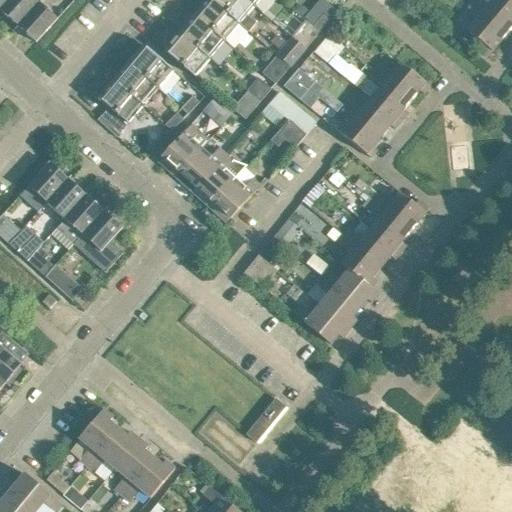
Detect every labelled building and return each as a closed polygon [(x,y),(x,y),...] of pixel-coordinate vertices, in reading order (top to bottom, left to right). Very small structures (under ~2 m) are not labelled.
[(0,0),(0,9),(8,0),(0,0)] [(0,10),(18,27),(39,3),(35,0),(8,0),(0,9),(0,10)] [(239,25),(210,0),(207,0),(194,16),(225,42),(239,25)] [(255,7),(246,0),(210,0),(239,25),(249,33),(256,23),(247,16),(255,7)] [(511,8),(501,0),(493,0),(489,6),(481,0),(472,0),(470,3),(507,34),(511,28),(511,8)] [(511,0),(501,0),(511,8),(511,0)] [(36,43),(57,20),(39,3),(18,27),(36,43)] [(507,34),(470,3),(464,10),(476,21),(467,31),(483,45),(479,49),(488,57),(492,52),(492,53),(507,34)] [(323,14),(312,27),(319,33),(330,20),(323,14)] [(225,42),(194,16),(179,34),(209,60),(225,42)] [(319,33),(312,27),(306,21),(291,39),(304,51),(319,33)] [(209,60),(179,34),(164,51),(194,77),(209,60)] [(344,48),(328,36),(314,54),(329,66),(344,48)] [(304,51),(291,39),(290,38),(275,56),(290,68),(304,51)] [(174,72),(143,45),(127,64),(158,90),(174,72)] [(286,73),(272,61),(262,74),(275,85),(286,73)] [(430,87),(400,63),(391,74),(379,64),(373,71),(411,102),(420,91),(424,95),(430,87)] [(158,90),(127,64),(112,81),(143,108),(158,90)] [(298,69),(284,87),(299,100),(313,82),(298,69)] [(411,102),(373,71),(366,79),(378,88),(370,98),(400,123),(406,116),(402,113),(411,102)] [(246,91),(247,92),(260,103),(270,91),(257,79),(246,91)] [(120,134),(143,108),(112,81),(97,99),(108,108),(100,117),(120,134)] [(326,91),(319,99),(337,113),(343,105),(326,91)] [(245,120),(260,103),(247,92),(232,109),(245,120)] [(289,121),(299,110),(278,93),(268,104),(289,121)] [(186,116),(198,103),(193,97),(180,109),(186,116)] [(400,123),(370,98),(362,108),(350,98),(343,105),(382,137),(390,126),(395,130),(400,123)] [(212,103),(207,109),(220,119),(225,114),(212,103)] [(448,105),(451,172),(476,171),(474,134),(461,135),(461,121),(471,120),(470,103),(448,105)] [(382,137),(343,105),(337,113),(350,124),(341,134),(371,158),(377,151),(373,148),(382,137)] [(306,135),(315,124),(316,124),(299,110),(289,121),(306,135)] [(170,132),(182,120),(176,114),(163,125),(170,132)] [(179,173),(201,149),(209,140),(200,131),(199,132),(191,125),(162,157),(163,158),(159,162),(169,172),(173,167),(179,173)] [(192,193),(226,156),(218,149),(210,157),(201,149),(179,173),(186,179),(182,183),(192,193)] [(213,204),(235,179),(248,166),(234,162),(233,163),(226,156),(192,193),(203,202),(207,198),(213,204)] [(46,203),(68,179),(61,174),(65,169),(54,159),(53,160),(50,164),(49,163),(28,187),(46,203)] [(336,171),(328,180),(337,188),(345,178),(336,171)] [(64,219),(85,195),(68,179),(46,203),(64,219)] [(231,219),(260,187),(252,179),(245,188),(235,179),(213,204),(220,209),(216,214),(226,223),(230,219),(231,219)] [(316,185),(302,202),(310,209),(324,191),(316,185)] [(425,214),(429,209),(418,200),(415,205),(400,193),(391,204),(379,194),(373,201),(410,233),(426,214),(425,214)] [(73,245),(103,212),(85,195),(64,219),(66,220),(56,231),(73,246),(73,245)] [(410,233),(373,201),(366,209),(379,220),(371,230),(400,253),(406,246),(402,243),(410,233)] [(110,204),(103,212),(73,245),(82,253),(105,274),(123,254),(110,242),(119,232),(122,229),(109,217),(116,209),(110,204)] [(294,213),(287,220),(295,226),(301,218),(294,213)] [(21,232),(3,215),(0,218),(0,237),(9,245),(21,232)] [(287,220),(277,233),(289,243),(299,230),(295,226),(287,220)] [(21,232),(9,245),(26,261),(38,247),(43,242),(26,226),(21,232)] [(334,229),(329,235),(338,243),(343,236),(334,229)] [(400,253),(371,230),(363,240),(351,230),(344,237),(381,268),(390,257),(394,260),(400,253)] [(381,268),(344,237),(338,245),(350,255),(342,265),(349,271),(371,289),(371,288),(377,282),(373,278),(381,268)] [(267,245),(259,256),(268,263),(276,252),(267,245)] [(54,267),(45,259),(48,256),(38,247),(26,261),(45,277),(54,267)] [(262,289),(277,271),(258,256),(244,274),(262,289)] [(75,283),(56,265),(54,267),(45,277),(65,295),(75,283)] [(379,294),(371,288),(371,289),(349,271),(341,280),(329,271),(323,279),(360,309),(367,300),(371,304),(379,294)] [(360,309),(323,279),(316,287),(328,296),(320,306),(349,330),(357,321),(353,318),(360,309)] [(50,309),(56,302),(49,295),(42,303),(50,309)] [(349,330),(320,306),(311,316),(299,306),(293,313),(305,324),(330,345),(338,335),(342,339),(349,330)] [(16,359),(23,350),(0,330),(0,378),(6,384),(13,375),(16,378),(23,370),(20,367),(22,365),(16,359)] [(256,443),(285,408),(275,400),(246,435),(256,443)] [(87,467),(118,429),(109,422),(113,418),(103,410),(79,440),(89,448),(79,461),(87,467)] [(115,469),(139,440),(130,432),(127,436),(118,429),(87,467),(94,473),(105,461),(115,469)] [(122,496),(153,458),(144,451),(148,447),(139,440),(115,469),(125,477),(114,490),(122,496)] [(150,499),(175,469),(165,461),(162,465),(153,458),(122,496),(130,502),(140,490),(150,499)] [(50,495),(40,487),(24,474),(15,486),(11,482),(5,489),(33,511),(35,511),(43,503),(53,511),(56,511),(62,506),(49,496),(50,495)] [(206,485),(200,493),(204,496),(210,488),(206,485)] [(82,509),(87,500),(67,488),(62,498),(82,509)] [(239,511),(210,488),(204,496),(203,496),(214,506),(209,511),(239,511)] [(33,511),(5,489),(0,495),(0,496),(4,499),(0,503),(0,511),(33,511)] [(511,511),(511,505),(503,500),(489,510),(474,501),(468,511),(511,511)]
